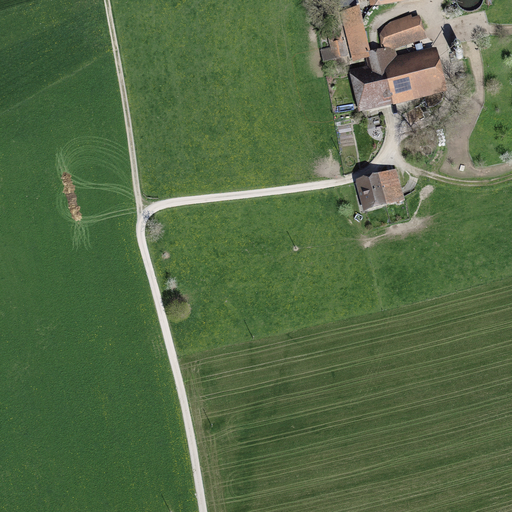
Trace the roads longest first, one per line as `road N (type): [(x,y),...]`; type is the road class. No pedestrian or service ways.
road 1 (track): [(142,219),(203,511)]
road 2 (track): [(390,143),(388,158),(339,185),(179,202),(142,219)]
road 3 (track): [(107,0),(142,219)]
